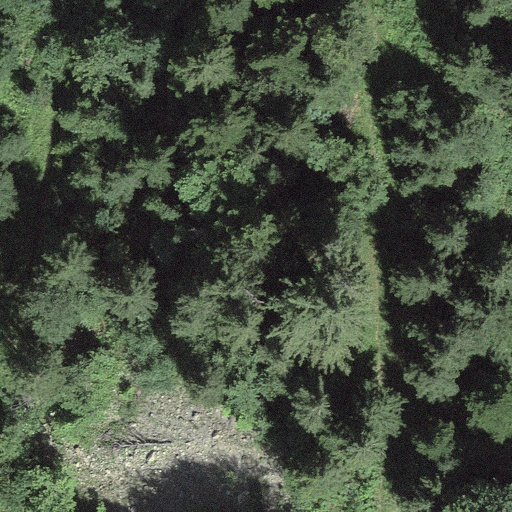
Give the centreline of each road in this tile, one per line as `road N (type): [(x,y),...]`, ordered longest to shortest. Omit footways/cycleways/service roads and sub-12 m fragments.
road 1 (track): [(393,511),(389,135),(373,0)]
road 2 (track): [(80,0),(55,183),(11,395)]
